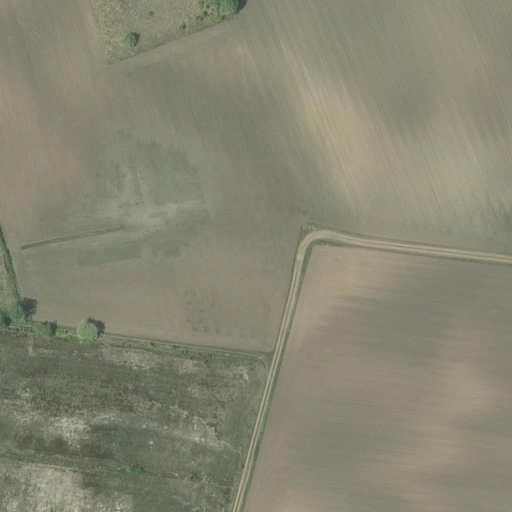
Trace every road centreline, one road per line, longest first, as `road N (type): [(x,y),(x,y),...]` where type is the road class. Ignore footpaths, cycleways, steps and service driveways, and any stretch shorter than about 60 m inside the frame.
road 1 (track): [(235,511),(277,354),(0,320)]
road 2 (track): [(277,354),(296,256),(307,238),(511,260)]
